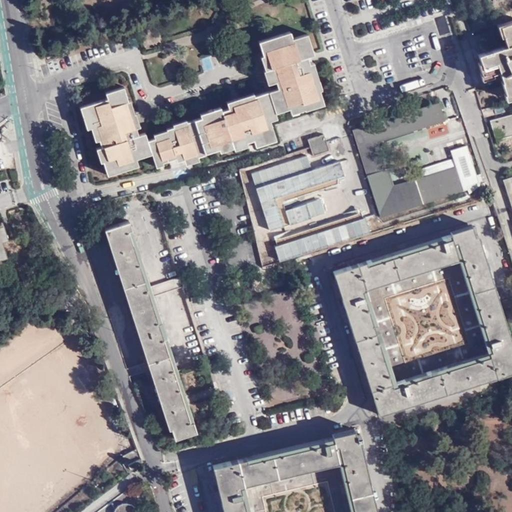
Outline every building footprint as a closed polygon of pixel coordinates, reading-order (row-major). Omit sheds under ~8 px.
[(511,24),(497,29),(502,46),(477,53),(482,71),(483,76),(498,72),(504,94),(511,91),(511,24)] [(199,32),(180,38),(183,46),(201,40),(199,32)] [(259,41),(263,55),(267,69),(268,69),(270,76),(266,77),(265,77),(267,84),(276,81),(278,88),(269,91),(275,113),(290,108),(303,104),(304,110),(324,104),(320,90),(317,91),(309,64),(310,64),(308,56),(314,54),(308,34),(292,39),(290,32),(259,41)] [(267,69),(263,55),(260,56),(264,70),(265,75),(266,77),(270,76),(268,69),(267,69)] [(317,91),(320,90),(322,89),(314,62),(310,64),(309,64),(317,91)] [(137,158),(152,153),(147,139),(145,132),(138,134),(136,128),(132,114),(131,115),(127,101),(129,100),(124,86),(106,92),(107,98),(80,106),(87,128),(91,127),(95,140),(99,139),(101,146),(96,148),(101,162),(103,161),(107,174),(139,165),(137,158)] [(276,118),(275,113),(269,91),(254,95),(255,97),(228,105),(228,108),(221,109),(221,106),(213,109),(214,113),(201,117),(195,119),(204,153),(219,148),(233,144),(233,145),(247,142),(253,140),(255,146),(276,140),(270,120),(276,118)] [(255,97),(254,95),(254,93),(226,101),(228,105),(255,97)] [(131,100),(129,100),(127,101),(131,115),(132,114),(135,113),(131,100)] [(466,188),(478,184),(475,177),(466,146),(450,151),(453,161),(454,167),(421,178),(390,188),(378,152),(375,143),(425,127),(443,121),(438,103),(352,131),(380,218),(467,190),(466,188)] [(291,113),(304,110),(303,104),(290,108),(291,113)] [(214,113),(213,109),(200,113),(201,117),(214,113)] [(511,135),(511,114),(490,120),(496,140),(511,135)] [(205,154),(204,153),(195,119),(187,121),(188,123),(174,128),(174,125),(166,128),(167,129),(154,134),(155,137),(147,139),(152,153),(156,166),(163,164),(163,161),(176,158),(183,155),(184,159),(198,155),(199,156),(205,154)] [(188,123),(187,121),(187,119),(173,123),(174,125),(174,128),(188,123)] [(428,135),(425,127),(375,143),(378,152),(415,140),(428,135)] [(327,132),(312,137),(314,144),(316,153),(333,147),(330,139),(327,132)] [(200,160),(199,156),(198,155),(184,159),(186,164),(200,160)] [(454,167),(453,161),(419,172),(421,178),(454,167)] [(511,176),(503,179),(511,207),(511,176)] [(6,232),(4,223),(1,214),(0,214),(0,255),(9,253),(6,238),(12,237),(10,231),(6,232)] [(131,325),(160,316),(129,220),(100,229),(131,325)] [(489,356),(496,377),(497,378),(511,373),(511,339),(497,294),(486,259),(478,235),(475,236),(472,225),(450,232),(451,234),(453,243),(457,242),(491,351),(488,352),(489,356)] [(451,234),(357,264),(365,289),(382,284),(381,280),(415,268),(416,272),(432,267),(431,264),(457,255),(453,243),(451,234)] [(378,414),(414,403),(408,382),(393,387),(378,340),(382,338),(377,323),(373,324),(362,291),(365,289),(357,264),(333,272),(378,414)] [(197,431),(160,316),(131,325),(143,363),(147,362),(168,430),(171,429),(174,439),(197,431)] [(408,382),(414,403),(496,377),(489,356),(445,370),(444,367),(428,372),(429,376),(408,382)] [(126,368),(128,376),(142,372),(139,364),(126,368)] [(332,436),(272,450),(277,476),(338,461),(350,511),(376,511),(360,439),(361,438),(359,434),(356,435),(354,429),(332,435),(332,436)] [(277,476),(272,450),(213,465),(223,511),(250,511),(244,484),(277,476)]
